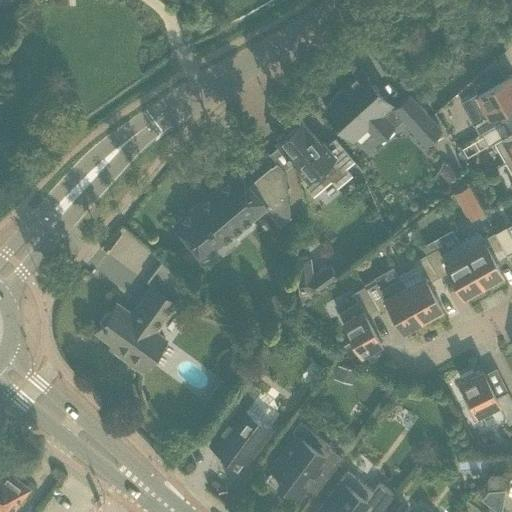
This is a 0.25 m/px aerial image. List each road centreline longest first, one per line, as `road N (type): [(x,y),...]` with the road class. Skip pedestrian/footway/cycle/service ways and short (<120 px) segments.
road 1 (unclassified): [(77,187),(152,122),(337,0)]
road 2 (tertiary): [(133,481),(6,345)]
road 3 (tertiary): [(0,393),(97,467),(133,481)]
road 4 (unclassified): [(3,305),(50,243),(77,187)]
